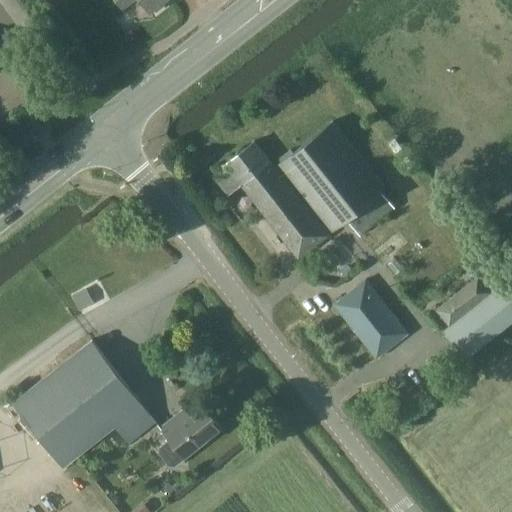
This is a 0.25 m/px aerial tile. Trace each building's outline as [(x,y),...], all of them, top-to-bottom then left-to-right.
[(116,0),(123,8),(132,0),(141,0),(151,12),(154,9),(157,11),(164,5),(162,2),(165,0),(116,0)] [(394,207),(381,191),(385,188),(332,121),(279,162),(332,230),(346,218),(358,234),(394,207)] [(329,236),(275,166),(254,141),(225,164),(229,169),(216,179),(228,194),(240,184),(298,258),(329,236)] [(451,328),(445,333),(466,359),(511,322),(511,290),(504,281),(489,293),(477,278),(436,310),(451,328)] [(334,304),(376,357),(408,332),(365,279),(334,304)] [(156,421),(92,340),(12,402),(63,466),(86,448),(97,439),(115,425),(128,443),(156,421)] [(160,427),(170,440),(161,447),(160,453),(169,464),(174,465),(222,427),(203,404),(182,421),(177,414),(160,427)] [(97,439),(86,448),(93,456),(104,447),(97,439)] [(152,511),(143,500),(128,511),(152,511)]
